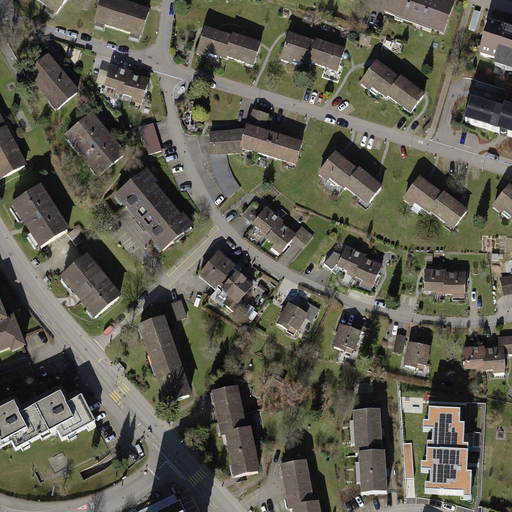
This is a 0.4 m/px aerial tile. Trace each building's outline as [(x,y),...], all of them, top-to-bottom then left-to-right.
[(29,0),(56,19),(70,0),(29,0)] [(103,0),(101,0),(94,26),(141,41),(150,14),(103,0)] [(436,0),(388,0),(382,16),(444,39),(456,7),(436,0)] [(511,33),(490,26),(481,57),(511,67),(511,33)] [(226,63),(227,61),(233,40),(206,31),(197,56),(207,60),(208,57),(226,63)] [(234,38),(233,40),(227,61),(254,70),(262,48),(234,38)] [(310,69),(311,67),(317,46),(290,38),(282,63),(292,67),(293,64),(310,69)] [(10,48),(23,70),(37,62),(24,40),(10,48)] [(318,44),(317,46),(311,67),(339,76),(346,53),(318,44)] [(28,78),(58,113),(79,95),(49,60),(28,78)] [(387,101),(388,99),(401,82),(379,64),(362,85),(371,92),(372,90),(387,101)] [(130,74),(111,69),(105,91),(124,96),(129,76),(130,74)] [(124,98),(144,103),(150,82),(129,76),(124,96),(124,98)] [(402,80),(401,82),(388,99),(411,117),(426,99),(402,80)] [(505,113),(473,103),(467,122),(511,136),(511,110),(507,109),(505,113)] [(253,113),(248,129),(266,135),(271,118),(253,113)] [(0,138),(9,133),(0,116),(0,138)] [(68,140),(100,178),(125,158),(93,119),(68,140)] [(141,132),(149,160),(162,156),(154,128),(141,132)] [(271,162),(279,139),(266,135),(248,129),(247,133),(241,153),(271,162)] [(0,138),(0,184),(1,186),(29,172),(9,133),(0,138)] [(247,133),(209,136),(212,158),(227,156),(240,154),(241,153),(247,133)] [(304,146),(279,139),(271,162),(297,170),(304,146)] [(227,156),(212,158),(215,174),(220,188),(229,201),(242,192),(234,182),(229,169),(227,156)] [(344,194),(346,192),(359,174),(336,157),(319,178),(328,185),(330,183),(344,194)] [(360,173),(359,174),(346,192),(369,210),(383,191),(360,173)] [(116,201),(140,229),(169,204),(145,176),(116,201)] [(429,218),(431,216),(444,199),(421,182),(405,203),(413,209),(415,207),(429,218)] [(12,209),(41,253),(69,235),(40,191),(12,209)] [(511,221),(511,191),(495,212),(503,219),(505,216),(511,221)] [(445,197),(444,199),(431,216),(454,234),(469,216),(445,197)] [(192,231),(169,204),(140,229),(162,256),(192,231)] [(283,223),(268,211),(253,228),(268,240),(281,225),(283,223)] [(302,229),(295,237),(281,225),(268,240),(266,242),(282,256),(293,244),(303,252),(313,239),(302,229)] [(337,268),(339,268),(337,272),(355,280),(363,261),(364,259),(346,251),(343,259),(334,256),(325,268),(332,274),(337,268)] [(219,257),(199,281),(216,295),(236,271),(219,257)] [(61,282),(95,323),(122,301),(88,260),(61,282)] [(354,282),(373,290),(382,270),(363,261),(355,280),(354,282)] [(446,275),(426,275),(426,298),(446,298),(446,278),(446,275)] [(238,277),(222,297),(238,310),(254,291),(238,277)] [(511,297),(511,277),(500,280),(504,299),(511,297)] [(446,300),(467,300),(467,278),(446,278),(446,298),(446,300)] [(171,326),(187,321),(181,304),(166,310),(171,326)] [(301,338),(310,320),(289,309),(279,327),(301,338)] [(140,331),(154,372),(179,364),(165,322),(140,331)] [(14,323),(7,325),(0,328),(0,356),(11,352),(12,356),(25,351),(14,323)] [(362,337),(340,330),(334,350),(356,357),(362,337)] [(396,338),(394,357),(403,358),(406,339),(396,338)] [(511,339),(498,341),(499,352),(483,354),(485,374),(485,376),(506,374),(505,358),(511,356),(511,339)] [(409,347),(404,369),(427,374),(431,351),(409,347)] [(483,351),(464,353),(466,375),(485,374),(483,354),(483,351)] [(191,401),(179,364),(154,372),(166,410),(191,401)] [(212,397),(221,440),(226,439),(247,435),(238,392),(212,397)] [(60,396),(20,417),(34,444),(56,433),(62,444),(96,426),(82,399),(66,408),(60,396)] [(34,444),(20,417),(14,406),(0,413),(0,448),(10,443),(16,454),(34,444)] [(460,427),(460,414),(430,412),(429,425),(424,425),(424,431),(433,432),(433,446),(428,446),(427,466),(422,466),(422,473),(432,473),(431,487),(426,486),(426,493),(463,495),(463,500),(471,500),(472,474),(467,474),(469,447),(464,446),(465,427),(460,427)] [(354,415),(357,456),(361,456),(383,455),(380,414),(354,415)] [(226,439),(234,482),(260,477),(251,434),(247,435),(226,439)] [(361,456),(364,497),(390,496),(387,455),(383,455),(361,456)] [(281,468),(289,511),(294,510),(315,506),(306,463),(281,468)] [(137,511),(184,511),(176,496),(154,505),(137,511)]
